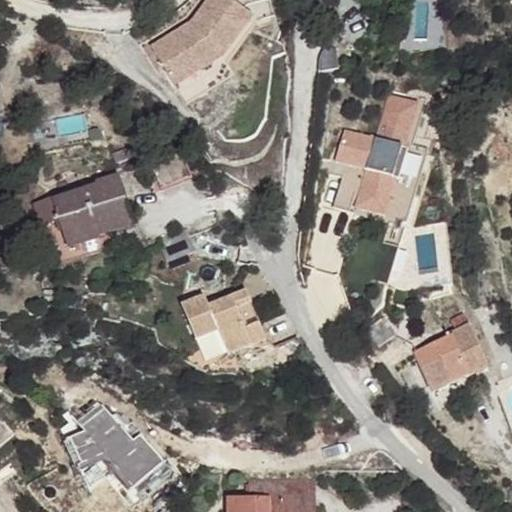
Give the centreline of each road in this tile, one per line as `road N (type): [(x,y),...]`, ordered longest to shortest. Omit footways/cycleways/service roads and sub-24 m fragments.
road 1 (track): [(315,0),(293,312),(380,437),(468,511)]
road 2 (track): [(16,0),(168,7),(173,0)]
